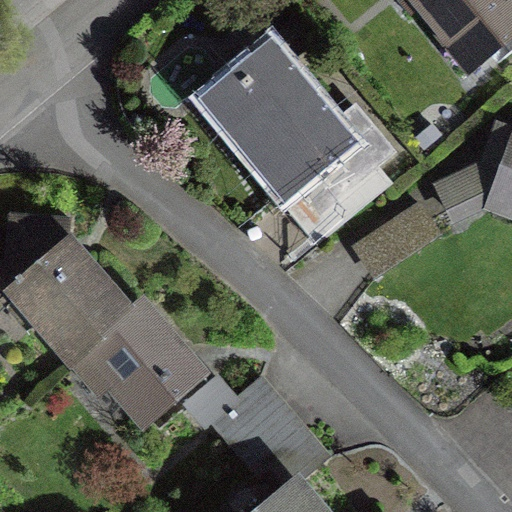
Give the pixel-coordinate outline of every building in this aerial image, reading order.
[(511,0),(396,0),(406,11),(415,4),(470,71),(511,36),(511,0)] [(202,99),(285,199),(355,141),(272,41),(202,99)] [(511,212),(511,142),(498,138),(487,167),(503,173),(492,205),(511,212)] [(419,203),(361,242),(381,272),(440,233),(419,203)] [(84,352),(131,312),(69,240),(71,219),(15,215),(11,263),(0,261),(0,312),(16,295),(72,361),(84,352)] [(84,352),(146,424),(204,374),(142,302),(131,312),(84,352)] [(295,417),(262,378),(230,406),(236,413),(220,427),(246,458),(295,417)] [(259,473),(271,464),(290,486),(294,483),(328,456),(295,417),(246,458),(259,473)] [(318,511),(294,483),(290,486),(258,511),(318,511)]
